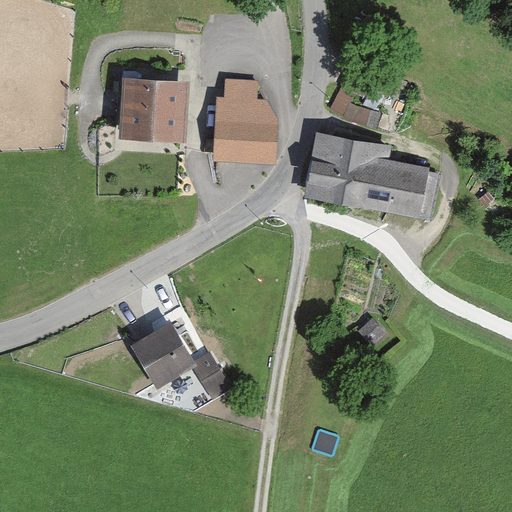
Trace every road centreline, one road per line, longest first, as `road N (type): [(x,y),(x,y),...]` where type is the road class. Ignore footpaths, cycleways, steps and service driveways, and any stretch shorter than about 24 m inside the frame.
road 1 (unclassified): [(262,511),(306,216),(280,193)]
road 2 (unclassified): [(0,340),(176,257),(280,193)]
road 3 (track): [(306,216),(381,243),(417,282),(511,334)]
road 4 (residential): [(256,0),(300,156)]
road 5 (unclassified): [(300,156),(315,81),(313,0)]
